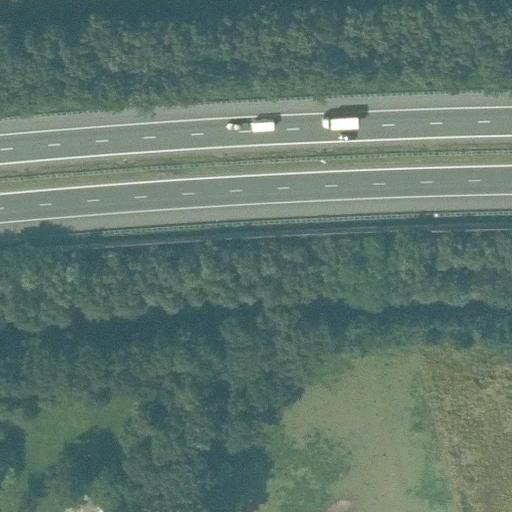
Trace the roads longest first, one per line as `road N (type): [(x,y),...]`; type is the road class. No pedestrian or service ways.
road 1 (motorway): [(0,212),(511,183)]
road 2 (motorway): [(511,120),(0,148)]
road 3 (residential): [(187,511),(289,324)]
